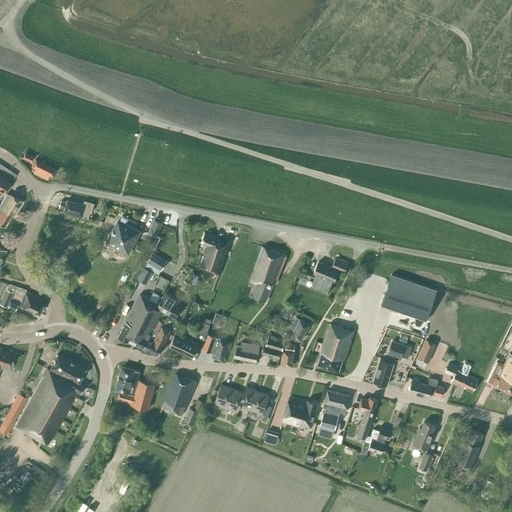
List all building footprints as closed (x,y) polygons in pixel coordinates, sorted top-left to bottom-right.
[(22,158),(28,160),(30,161),(33,156),(25,152),(22,158)] [(35,159),(34,160),(31,167),(35,168),(33,172),(46,178),(48,175),(51,176),(55,169),(35,159)] [(0,191),(4,194),(10,183),(0,177),(0,191)] [(6,193),(0,202),(0,223),(4,226),(11,214),(14,216),(22,201),(10,194),(10,195),(6,193)] [(90,212),(92,203),(83,201),(82,204),(79,203),(66,199),(65,202),(60,200),(58,207),(63,209),(62,211),(86,218),(88,212),(90,212)] [(154,219),(148,232),(155,236),(161,223),(154,219)] [(128,253),(139,231),(118,220),(107,241),(128,253)] [(198,267),(218,274),(229,243),(215,238),(215,237),(204,233),(201,243),(207,245),(203,256),(202,256),(198,267)] [(275,283),(286,255),(262,246),(249,281),(256,283),(251,295),(265,301),(273,282),(275,283)] [(146,262),(160,270),(167,259),(153,251),(146,262)] [(344,272),(348,262),(335,257),(332,266),(318,261),(313,273),(316,274),(311,285),(328,292),(333,281),(338,269),(344,272)] [(137,281),(144,284),(151,272),(143,268),(137,281)] [(391,274),(381,304),(426,320),(436,289),(391,274)] [(186,282),(182,288),(187,291),(191,285),(186,282)] [(0,304),(6,307),(12,292),(5,289),(0,301),(0,304)] [(19,305),(38,313),(43,302),(41,298),(25,291),(19,305)] [(180,298),(171,293),(171,294),(166,291),(156,307),(174,318),(181,307),(176,304),(180,298)] [(149,338),(151,334),(150,334),(162,311),(154,307),(157,303),(139,294),(118,335),(128,340),(144,347),(149,338)] [(17,305),(10,302),(7,307),(15,310),(17,305)] [(283,305),(278,315),(286,318),(287,316),(290,318),(294,311),(283,305)] [(216,313),(213,322),(222,325),(226,317),(216,313)] [(296,317),(290,327),(294,329),(291,334),(300,340),(309,325),(296,317)] [(150,338),(149,338),(144,347),(157,355),(163,345),(170,330),(163,326),(164,322),(159,320),(150,338)] [(177,332),(184,336),(189,326),(181,322),(177,332)] [(342,359),(344,360),(354,331),(329,323),(320,352),(321,353),(317,365),(338,371),(342,359)] [(169,346),(192,357),(198,344),(183,337),(182,339),(174,335),(169,346)] [(282,350),(283,343),(284,339),(269,335),(265,345),(263,345),(261,353),(278,358),(281,350),(282,350)] [(228,351),(231,342),(225,340),(226,337),(221,336),(220,339),(215,337),(213,344),(215,345),(211,357),(223,361),(226,351),(228,351)] [(201,354),(207,356),(212,339),(206,337),(201,354)] [(233,357),(245,359),(249,343),(244,342),(245,338),(242,337),(240,346),(236,345),(233,357)] [(425,338),(416,357),(428,362),(436,343),(425,338)] [(387,353),(400,357),(400,355),(408,358),(412,346),(391,339),(387,353)] [(259,345),(249,343),(245,359),(256,362),(259,345)] [(282,350),(280,364),(292,365),(294,351),(294,345),(283,343),(282,350)] [(511,393),(511,353),(510,352),(509,353),(502,349),(487,380),(497,385),(496,386),(511,393)] [(0,368),(0,369),(1,367),(7,369),(7,367),(10,368),(14,355),(0,350),(0,368)] [(14,425),(47,444),(77,391),(80,393),(84,385),(78,382),(85,368),(57,354),(50,368),(61,374),(60,376),(46,368),(14,425)] [(390,368),(392,363),(380,360),(373,381),(386,385),(392,368),(390,368)] [(462,384),(473,389),(478,380),(466,374),(470,365),(465,363),(462,368),(463,369),(461,372),(456,370),(457,367),(448,363),(445,371),(451,374),(449,377),(452,378),(451,381),(461,386),(462,384)] [(116,400),(147,409),(155,383),(139,379),(135,394),(133,394),(139,371),(121,366),(115,389),(119,390),(116,400)] [(162,407),(181,415),(197,381),(175,373),(163,399),(165,400),(162,407)] [(441,396),(443,387),(436,385),(438,379),(430,377),(428,384),(420,382),(420,380),(412,378),(409,391),(429,397),(430,393),(441,396)] [(211,401),(210,408),(214,409),(217,403),(223,405),(226,406),(233,389),(221,384),(214,402),(211,401)] [(244,393),(239,404),(240,404),(248,408),(246,414),(250,416),(254,410),(250,409),(257,391),(246,386),(243,393),(244,393)] [(223,405),(221,412),(225,414),(228,407),(237,411),(240,404),(239,404),(244,393),(243,393),(233,389),(226,406),(223,405)] [(338,392),(327,389),(323,406),(325,407),(324,412),(333,414),(338,392)] [(257,391),(250,409),(254,410),(260,412),(257,419),(261,420),(262,419),(265,414),(267,415),(271,406),(265,404),(269,395),(257,391)] [(345,412),(349,395),(338,392),(333,414),(324,412),(323,411),(320,424),(334,428),(337,418),(338,418),(340,410),(345,412)] [(300,424),(310,427),(318,403),(307,399),(306,402),(289,397),(282,420),(300,426),(300,424)] [(365,437),(377,399),(369,397),(368,399),(361,397),(358,408),(364,410),(357,434),(365,437)] [(194,407),(199,410),(204,401),(198,398),(194,407)] [(184,419),(192,423),(198,411),(190,407),(184,419)] [(433,432),(431,432),(434,425),(424,421),(421,427),(419,426),(413,443),(427,448),(433,432)] [(381,452),(385,440),(384,440),(385,437),(389,438),(392,428),(381,425),(379,430),(373,428),(370,436),(367,435),(360,451),(366,453),(368,448),(381,452)] [(478,445),(483,433),(470,428),(466,440),(465,440),(456,460),(471,466),(479,446),(478,445)] [(269,430),(267,441),(278,444),(281,432),(269,430)] [(364,461),(366,453),(360,451),(359,453),(357,459),(364,461)] [(419,467),(426,470),(432,454),(425,451),(419,467)] [(438,474),(447,478),(454,461),(445,457),(438,474)] [(140,511),(147,511),(153,502),(148,499),(140,511)]
